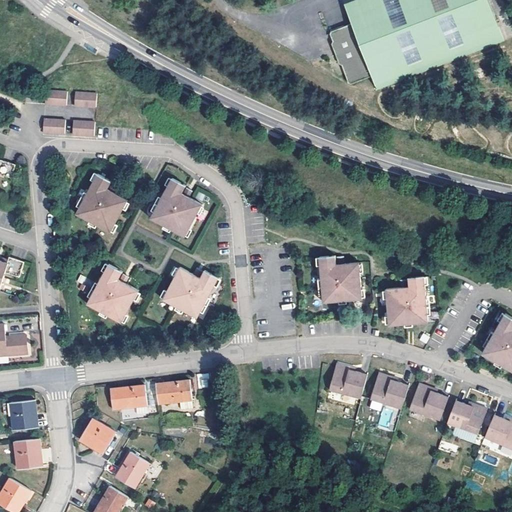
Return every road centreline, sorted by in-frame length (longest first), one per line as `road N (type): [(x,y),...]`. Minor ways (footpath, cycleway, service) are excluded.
road 1 (secondary): [(153,60),(323,139),(511,193)]
road 2 (residential): [(245,352),(228,188),(170,150),(56,144),(43,152)]
road 3 (residential): [(511,392),(369,344),(245,352)]
road 4 (residential): [(245,352),(55,375)]
road 5 (residential): [(54,511),(65,474),(55,375)]
road 6 (residential): [(42,245),(55,375)]
road 7 (secondary): [(43,0),(153,60)]
